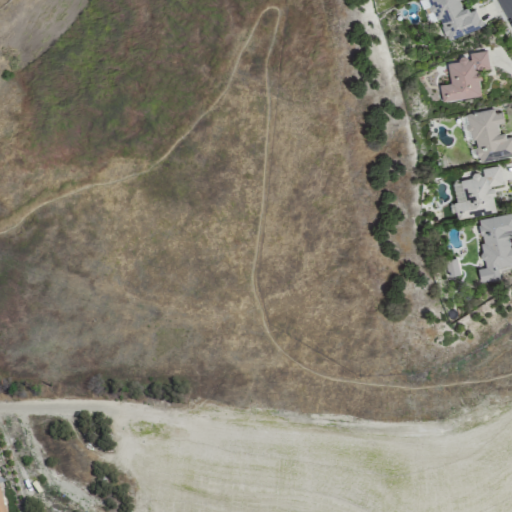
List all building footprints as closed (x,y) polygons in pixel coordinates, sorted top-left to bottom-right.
[(447,42),(483,27),(475,8),(466,12),(460,0),(419,0),(429,23),(438,19),(447,42)] [(481,96),(477,70),(489,68),(486,49),(467,52),(468,57),(446,61),(449,84),(439,85),(441,102),(481,96)] [(511,155),(511,136),(511,133),(499,135),(497,123),(503,122),(500,107),(467,113),(477,163),(511,155)] [(456,220),(496,212),(491,186),(502,184),(499,164),(481,168),(482,175),(452,181),(456,201),(453,201),(456,220)] [(511,212),(476,219),(485,269),(477,270),(480,283),(499,280),(497,266),(511,263),(511,247),(509,232),(511,231),(511,212)] [(459,277),(456,259),(444,262),(447,279),(459,277)]
